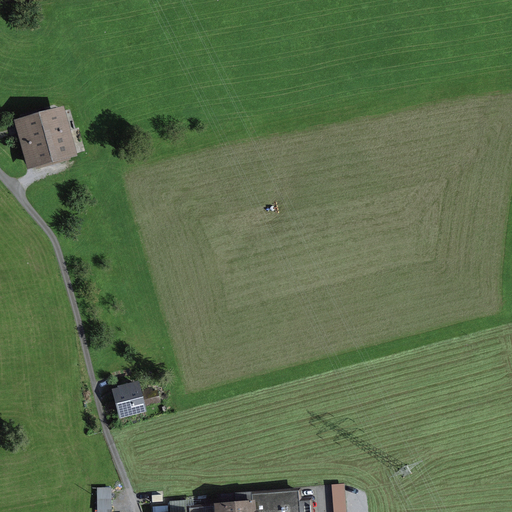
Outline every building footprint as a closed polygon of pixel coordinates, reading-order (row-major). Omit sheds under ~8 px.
[(58,107),(12,120),(26,169),(76,155),(62,106),(58,107)] [(138,381),(112,387),(119,417),(146,411),(145,405),(161,401),(157,384),(140,389),(138,381)] [(346,511),(344,484),(331,485),(333,511),(346,511)] [(110,489),(97,489),(98,511),(105,511),(111,511),(110,489)] [(298,490),(253,494),(254,511),(312,511),(311,500),(299,501),(298,490)] [(215,504),(188,506),(188,511),(254,511),(253,494),(253,492),(214,495),(215,504)]
